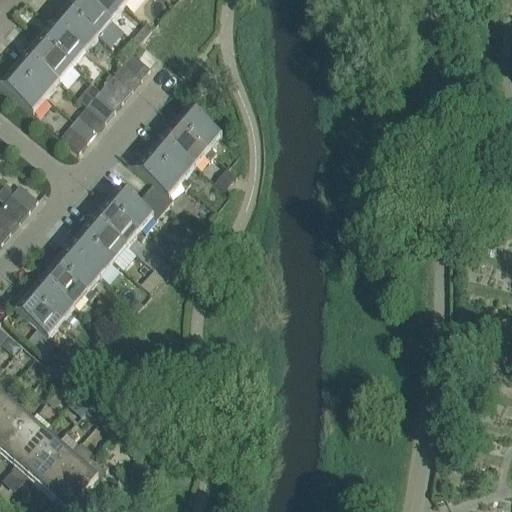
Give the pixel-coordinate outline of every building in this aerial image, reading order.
[(99,42),(112,26),(80,0),(78,0),(67,14),(99,42)] [(80,0),(112,26),(125,11),(111,0),(80,0)] [(111,0),(125,11),(133,0),(111,0)] [(86,57),(99,42),(67,14),(54,30),(86,57)] [(132,43),(138,49),(152,34),(145,28),(132,43)] [(73,72),(86,57),(54,30),(40,45),(73,72)] [(60,87),(73,72),(40,45),(27,60),(60,87)] [(123,68),(141,84),(150,73),(132,58),(123,68)] [(47,102),(60,87),(27,60),(14,75),(47,102)] [(132,94),(141,84),(123,68),(114,79),(132,94)] [(0,89),(33,118),(47,102),(14,75),(2,90),(0,88),(0,89)] [(123,105),(132,94),(114,79),(105,90),(123,105)] [(114,115),(123,105),(105,90),(96,100),(114,115)] [(105,126),(114,115),(96,100),(87,111),(105,126)] [(222,140),(195,118),(179,105),(189,114),(181,123),(172,116),(168,121),(214,160),(217,157),(211,152),(222,140)] [(96,137),(105,126),(87,111),(78,121),(96,137)] [(88,147),(96,137),(78,121),(69,131),(88,147)] [(211,164),(214,160),(168,121),(163,127),(171,135),(163,144),(195,171),(206,159),(211,164)] [(79,157),(88,147),(69,131),(61,141),(79,157)] [(185,183),(195,171),(163,144),(155,154),(146,146),(142,152),(188,191),(191,187),(185,183)] [(185,194),(188,191),(142,152),(136,158),(145,165),(137,175),(127,166),(126,167),(152,189),(145,197),(145,198),(165,214),(173,205),(169,202),(179,190),(185,194)] [(227,172),(213,187),(223,195),(236,181),(227,172)] [(165,214),(145,198),(145,197),(119,175),(129,184),(112,203),(104,196),(99,202),(145,241),(148,237),(143,233),(153,221),(156,224),(165,214)] [(28,216),(38,205),(20,189),(10,200),(28,216)] [(19,226),(28,216),(10,200),(1,211),(19,226)] [(142,244),(145,241),(99,202),(94,207),(103,215),(95,224),(127,251),(137,240),(142,244)] [(0,228),(10,237),(19,226),(1,211),(0,212),(0,228)] [(117,263),(127,251),(95,224),(87,234),(78,226),(73,232),(119,271),(122,268),(117,263)] [(0,246),(1,248),(10,237),(0,228),(0,246)] [(116,274),(119,271),(73,232),(68,238),(77,245),(69,255),(101,282),(111,270),(116,274)] [(91,294),(101,282),(69,255),(61,264),(52,257),(47,262),(93,301),(96,298),(91,294)] [(90,305),(93,301),(47,262),(42,268),(51,275),(43,285),(74,312),(85,300),(90,305)] [(64,324),(74,312),(43,285),(35,295),(26,287),(21,293),(67,332),(70,328),(64,324)] [(64,335),(67,332),(21,293),(16,298),(25,306),(17,315),(7,306),(6,307),(48,343),(59,331),(64,335)] [(85,415),(90,409),(77,398),(72,404),(85,415)] [(0,431),(15,414),(1,402),(0,403),(0,431)] [(90,409),(85,415),(99,428),(104,422),(90,409)] [(0,458),(0,459),(29,426),(15,414),(0,431),(0,458)] [(14,471),(42,437),(29,426),(0,459),(14,471)] [(27,482),(56,449),(62,442),(48,430),(42,437),(14,471),(27,482)] [(55,506),(94,460),(81,448),(70,461),(41,494),(55,506)] [(41,494),(70,461),(56,449),(27,482),(41,494)] [(61,511),(74,511),(98,485),(108,472),(94,460),(55,506),(61,511)]
